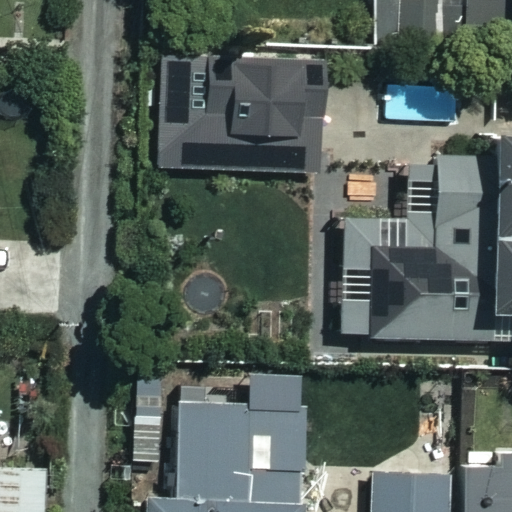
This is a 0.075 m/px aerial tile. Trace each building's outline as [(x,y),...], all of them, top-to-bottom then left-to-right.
[(511,0),(461,0),(461,37),(511,36),(511,0)] [(179,115),(209,117),(207,152),(327,160),(332,80),(182,70),(179,115)] [(511,145),(482,146),(482,163),(399,165),(400,222),(340,223),(343,355),(511,351),(511,145)] [(297,511),(295,376),(242,377),(243,409),(172,410),(174,510),(144,510),(143,511),(297,511)] [(511,511),(511,466),(461,468),(461,511),(511,511)] [(0,511),(35,511),(35,472),(0,472),(0,511)] [(441,511),(441,481),(363,482),(363,511),(441,511)]
